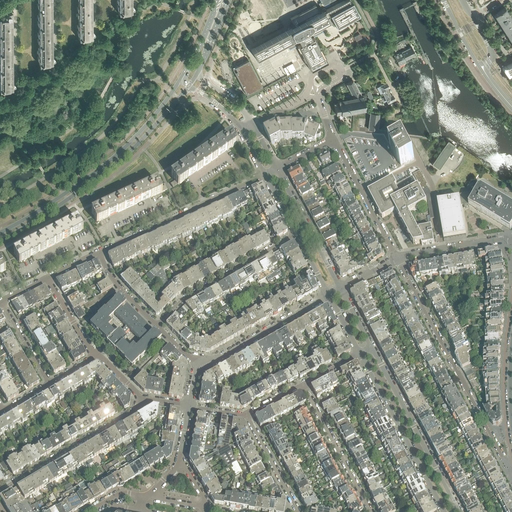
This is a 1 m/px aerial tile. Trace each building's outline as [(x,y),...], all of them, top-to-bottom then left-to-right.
[(51,60),(50,0),(38,0),(39,50),(39,65),(51,63),(51,60)] [(91,37),(90,0),(78,0),(79,34),(79,39),(78,39),(91,37)] [(131,12),(130,0),(118,0),(118,13),(118,14),(131,12)] [(254,48),(251,50),(256,59),(259,57),(281,46),(286,42),(289,48),(296,44),(297,45),(296,45),(304,58),(306,63),(307,65),(310,70),(326,61),(324,56),(314,38),(313,36),(321,31),(320,29),(333,22),(336,27),(351,19),(354,17),(355,17),(358,15),(355,9),(352,3),(351,3),(349,0),(348,0),(345,0),(344,1),(342,2),(326,10),(323,5),(332,0),(319,0),(321,2),(318,4),(321,9),(318,11),(296,23),(297,24),(297,25),(294,27),(292,28),(276,37),(254,48)] [(511,21),(507,14),(508,14),(507,13),(504,9),(505,8),(494,15),(502,28),(511,21)] [(12,89),(11,19),(11,12),(7,13),(6,14),(5,15),(4,16),(4,19),(0,18),(0,90),(12,89)] [(511,21),(502,28),(510,41),(511,39),(511,21)] [(405,60),(415,55),(411,47),(393,55),(398,65),(406,62),(405,60)] [(262,86),(248,59),(231,68),(246,94),(262,86)] [(364,110),(363,99),(352,80),(345,84),(353,97),(337,101),(338,103),(333,103),(335,114),(340,113),(341,114),(364,110)] [(389,93),(387,89),(388,88),(386,83),(379,86),(379,87),(377,88),(378,90),(380,95),(383,93),(384,95),(389,93)] [(395,100),(392,95),(390,96),(389,93),(384,95),(384,97),(382,98),(383,100),(384,102),(386,101),(388,103),(395,100)] [(376,130),(378,119),(378,114),(370,113),(368,129),(376,130)] [(321,136),(321,135),(321,134),(320,133),(319,133),(321,129),(308,124),(308,123),(307,122),(306,123),(294,124),(293,124),(293,123),(292,123),(291,124),(279,125),(279,124),(278,124),(277,124),(277,125),(277,126),(265,132),(275,151),(284,147),(303,146),(306,147),(315,142),(317,138),(318,139),(319,139),(320,138),(320,137),(321,136)] [(237,144),(234,140),(235,139),(234,137),(233,138),(230,134),(227,136),(231,142),(234,146),(237,144)] [(234,146),(231,142),(227,136),(224,138),(222,136),(220,138),(222,140),(220,141),(215,144),(218,148),(221,153),(224,150),(225,151),(224,152),(226,151),(227,151),(234,146)] [(414,160),(403,139),(390,147),(388,144),(384,136),(376,141),(351,137),(344,141),(345,143),(368,186),(402,168),(404,167),(403,166),(414,160)] [(454,147),(455,146),(454,146),(447,142),(448,141),(447,141),(431,164),(432,164),(439,168),(438,169),(439,169),(454,147)] [(217,157),(220,155),(219,155),(219,156),(218,155),(221,153),(218,148),(215,144),(211,147),(211,148),(209,149),(208,147),(205,148),(207,150),(200,154),(207,165),(210,163),(210,162),(211,161),(212,161),(218,157),(217,157)] [(333,162),(328,153),(319,158),(323,165),(329,162),(330,164),(333,162)] [(205,167),(207,165),(200,154),(194,159),(193,157),(190,158),(192,161),(191,162),(190,161),(185,165),(191,173),(194,171),(195,172),(194,172),(194,173),(197,171),(197,172),(203,168),(203,167),(204,166),(205,167)] [(318,173),(312,162),(309,164),(313,171),(314,173),(314,174),(318,173)] [(188,177),(190,176),(189,176),(188,175),(191,173),(185,165),(181,168),(180,169),(178,168),(178,167),(176,169),(177,170),(171,175),(175,181),(178,185),(178,186),(179,185),(179,184),(188,178),(188,177)] [(340,173),(338,170),(339,169),(338,167),(336,166),(329,170),(327,167),(322,170),(323,173),(323,174),(324,177),(325,177),(327,180),(331,178),(331,179),(333,178),(333,177),(335,176),(336,177),(338,176),(337,175),(340,173)] [(303,176),(300,170),(301,169),(300,168),(299,169),(293,172),(291,173),(289,174),(291,179),(292,179),(294,181),(303,176)] [(413,175),(414,177),(428,203),(430,220),(435,219),(432,201),(431,195),(428,189),(428,188),(426,186),(427,185),(420,172),(420,171),(414,175),(413,175)] [(303,176),(294,181),(292,181),(295,187),(306,182),(303,176)] [(345,183),(346,182),(344,179),(343,179),(341,176),(331,181),(330,182),(325,184),(326,186),(332,182),(333,184),(331,185),(333,189),(335,189),(345,183)] [(432,227),(430,220),(428,203),(414,177),(413,177),(412,177),(412,178),(397,186),(393,178),(368,192),(382,219),(391,214),(390,212),(395,209),(397,213),(414,245),(421,244),(422,246),(434,244),(434,240),(431,227),(432,227)] [(167,190),(165,186),(160,188),(157,181),(150,184),(149,182),(146,184),(148,186),(146,187),(146,186),(140,189),(145,198),(148,197),(149,198),(148,198),(150,197),(151,198),(167,190)] [(298,193),(299,193),(309,187),(306,182),(295,187),(298,193)] [(337,193),(348,187),(347,184),(346,184),(345,183),(335,189),(337,193)] [(253,194),(264,188),(263,185),(262,185),(261,185),(256,187),(242,194),(246,202),(247,202),(247,201),(246,199),(245,198),(248,197),(246,194),(247,193),(247,194),(249,193),(250,195),(251,194),(252,196),(254,195),(253,194)] [(309,187),(299,193),(302,198),(312,193),(309,187)] [(339,197),(350,191),(348,187),(337,193),(339,197)] [(255,198),(266,192),(264,188),(253,194),(254,195),(255,198)] [(511,228),(511,206),(480,188),(477,192),(459,195),(461,207),(469,206),(510,231),(511,228)] [(141,200),(145,198),(140,189),(135,191),(136,192),(134,193),(133,190),(131,190),(130,191),(131,193),(124,196),(129,208),(133,206),(132,205),(134,205),(141,202),(140,202),(143,201),(143,200),(142,201),(141,200)] [(341,201),(352,195),(351,194),(352,193),(350,191),(339,197),(341,201)] [(257,203),(269,197),(266,192),(255,198),(254,199),(257,203)] [(315,198),(312,193),(302,198),(305,204),(315,198)] [(247,204),(246,202),(242,194),(228,200),(233,211),(238,209),(239,210),(240,210),(241,213),(242,212),(240,207),(247,204)] [(343,207),(355,201),(355,200),(354,198),(353,197),(352,195),(341,201),(337,203),(337,205),(340,203),(340,204),(342,204),(343,207)] [(466,235),(461,207),(459,195),(451,197),(452,200),(437,203),(442,230),(444,240),(466,236),(466,235)] [(129,208),(124,196),(117,199),(116,197),(114,199),(115,201),(113,202),(113,201),(108,204),(112,213),(115,212),(116,213),(115,213),(118,212),(118,213),(124,210),(124,209),(126,208),(126,209),(129,208)] [(260,210),(272,203),(269,197),(257,203),(260,209),(260,210)] [(318,204),(316,200),(315,198),(305,204),(308,210),(318,204)] [(234,212),(233,211),(228,200),(225,202),(224,202),(221,204),(217,206),(216,206),(213,207),(214,208),(219,219),(222,218),(223,219),(232,215),(231,214),(234,212)] [(346,212),(358,206),(358,205),(357,203),(356,203),(355,201),(343,207),(346,212)] [(322,210),(319,206),(321,205),(320,204),(323,203),(322,202),(318,204),(308,210),(311,215),(322,210)] [(260,216),(263,215),(274,209),(275,208),(272,203),(260,210),(260,209),(257,210),(260,216)] [(109,215),(112,213),(108,204),(103,206),(103,207),(101,208),(100,205),(99,206),(97,206),(98,208),(91,211),(97,223),(99,223),(98,222),(108,217),(110,216),(110,215),(109,216),(109,215)] [(349,218),(361,212),(361,211),(360,209),(359,208),(358,206),(346,212),(349,218)] [(219,219),(214,208),(213,207),(211,208),(211,209),(203,212),(202,212),(200,213),(206,225),(208,224),(209,225),(214,223),(218,221),(217,220),(219,219)] [(325,216),(323,212),(324,211),(324,210),(327,209),(326,207),(322,210),(311,215),(314,221),(325,216)] [(266,220),(277,214),(277,213),(276,211),(275,211),(274,209),(263,215),(266,220)] [(352,223),(363,217),(364,216),(363,214),(362,214),(361,212),(349,218),(352,223)] [(206,225),(200,213),(198,214),(197,215),(193,217),(190,218),(189,218),(186,219),(192,232),(195,231),(195,232),(204,228),(203,227),(206,225)] [(269,226),(280,220),(280,219),(280,218),(279,216),(278,216),(277,214),(266,220),(269,226)] [(328,221),(325,216),(314,221),(317,227),(328,221)] [(355,229),(366,223),(367,222),(366,220),(364,219),(363,217),(352,223),(355,229)] [(83,230),(81,225),(77,219),(71,222),(70,220),(67,222),(68,224),(67,225),(66,225),(61,227),(66,236),(69,235),(70,236),(69,236),(72,235),(72,236),(83,230)] [(192,232),(186,219),(184,220),(184,221),(176,225),(175,224),(173,226),(178,238),(181,237),(182,238),(190,234),(190,233),(192,232)] [(272,231),(283,225),(282,222),(281,222),(280,220),(269,226),(272,231)] [(331,227),(328,221),(317,227),(320,232),(331,227)] [(358,234),(369,228),(370,227),(369,225),(367,225),(366,223),(355,229),(352,230),(353,233),(356,231),(358,234)] [(269,243),(287,233),(287,232),(287,231),(283,225),(272,231),(274,235),(272,237),(270,238),(269,236),(267,238),(269,243)] [(178,238),(173,226),(170,227),(166,229),(162,231),(159,232),(165,244),(167,243),(168,244),(177,240),(176,239),(178,238)] [(63,238),(66,236),(61,227),(56,230),(57,230),(55,231),(54,229),(51,230),(52,232),(45,235),(51,246),(54,245),(54,244),(56,243),(56,244),(62,241),(62,240),(64,239),(63,239),(63,238)] [(334,232),(331,227),(320,232),(323,238),(334,232)] [(361,240),(372,234),(373,233),(372,231),(370,230),(369,228),(358,234),(361,240)] [(269,243),(267,238),(264,233),(257,236),(255,234),(252,236),(249,230),(246,232),(249,238),(256,250),(269,243)] [(337,238),(334,233),(335,233),(338,231),(337,230),(334,232),(323,238),(326,244),(336,239),(337,238)] [(165,244),(159,232),(157,233),(156,234),(152,236),(148,237),(146,238),(152,250),(154,249),(155,250),(163,247),(162,245),(165,244)] [(364,245),(375,239),(376,238),(374,236),(373,236),(372,234),(361,240),(364,245)] [(51,246),(45,235),(39,239),(38,237),(35,238),(36,241),(35,242),(34,241),(30,244),(34,253),(38,251),(38,252),(37,253),(40,252),(46,249),(46,248),(48,247),(48,248),(51,246)] [(152,250),(146,238),(132,245),(137,256),(140,254),(141,255),(147,252),(147,251),(151,249),(152,250)] [(256,250),(249,238),(247,240),(246,239),(238,244),(238,245),(236,246),(243,258),(245,257),(245,256),(249,254),(253,252),(254,252),(256,250)] [(336,239),(326,244),(325,244),(329,250),(339,244),(336,239)] [(366,251),(378,245),(378,244),(377,242),(376,241),(375,239),(364,245),(363,246),(366,251)] [(31,255),(34,253),(30,244),(25,246),(25,247),(23,248),(22,245),(19,247),(20,249),(13,252),(17,258),(19,263),(30,257),(32,255),(32,256),(31,255)] [(297,251),(294,244),(292,244),(285,248),(288,253),(285,255),(286,257),(297,251)] [(332,256),(344,249),(346,248),(345,246),(341,248),(339,244),(329,250),(332,255),(331,255),(332,256)] [(137,256),(132,245),(120,250),(125,261),(128,260),(129,261),(134,258),(134,257),(137,256)] [(369,257),(381,250),(381,249),(380,247),(379,247),(378,245),(366,251),(369,257)] [(243,258),(236,246),(234,247),(233,247),(225,251),(225,252),(223,254),(230,266),(232,264),(232,263),(236,261),(240,259),(241,259),(243,258)] [(288,253),(285,248),(272,255),(276,263),(278,262),(279,263),(283,261),(282,260),(285,258),(286,257),(285,255),(288,253)] [(349,260),(346,255),(345,252),(347,251),(346,248),(344,249),(332,256),(333,258),(332,258),(333,258),(332,259),(333,261),(334,261),(335,263),(335,264),(336,266),(337,266),(338,269),(338,270),(339,272),(340,272),(354,265),(355,264),(353,262),(351,263),(350,260),(349,260)] [(125,261),(120,250),(109,255),(108,257),(113,268),(117,265),(117,266),(123,264),(122,263),(125,261)] [(371,263),(384,256),(384,255),(383,253),(382,252),(381,250),(369,257),(367,258),(369,260),(370,260),(371,263)] [(502,255),(498,253),(497,252),(493,250),(491,251),(491,250),(474,253),(474,254),(474,260),(486,258),(502,255)] [(288,263),(300,256),(297,251),(286,257),(285,258),(288,263)] [(230,266),(223,254),(221,255),(220,254),(212,259),(212,260),(210,261),(214,267),(217,273),(219,272),(219,271),(227,267),(228,267),(230,266)] [(476,268),(474,260),(474,254),(472,254),(471,254),(470,255),(464,256),(465,263),(469,262),(470,269),(476,268)] [(285,280),(279,270),(280,270),(277,265),(276,263),(272,255),(257,264),(266,278),(271,288),(285,280)] [(503,262),(502,260),(503,258),(503,257),(502,255),(486,258),(487,262),(486,262),(486,265),(488,264),(503,262)] [(291,269),(302,262),(301,260),(302,260),(300,256),(288,263),(291,269)] [(460,270),(458,256),(455,257),(454,258),(448,259),(449,266),(453,265),(454,271),(460,270)] [(470,269),(469,262),(465,263),(464,256),(462,256),(461,256),(458,256),(460,270),(470,269)] [(454,271),(453,265),(449,266),(448,259),(447,259),(446,258),(443,259),(445,273),(451,272),(452,275),(455,274),(454,271)] [(445,273),(443,259),(440,259),(439,260),(437,261),(439,274),(439,276),(442,275),(442,274),(445,273)] [(439,274),(437,261),(436,260),(433,260),(433,261),(431,262),(433,275),(439,274)] [(97,261),(96,261),(95,262),(94,262),(92,263),(97,275),(102,272),(97,261)] [(217,273),(214,267),(210,261),(208,262),(207,262),(199,266),(199,267),(197,269),(204,280),(206,279),(206,278),(210,276),(214,274),(215,274),(217,273)] [(433,275),(431,262),(428,262),(427,261),(424,262),(427,276),(433,275)] [(308,271),(306,268),(305,265),(304,265),(302,262),(291,269),(294,274),(300,271),(302,274),(305,272),(308,271)] [(427,276),(424,262),(421,262),(420,264),(418,264),(420,277),(427,276)] [(504,268),(503,266),(504,265),(504,263),(503,262),(488,264),(488,268),(487,268),(487,271),(489,271),(504,268)] [(97,275),(92,263),(90,264),(89,264),(87,265),(87,266),(92,276),(94,275),(95,276),(97,275)] [(364,267),(362,263),(355,266),(354,265),(340,272),(341,274),(340,274),(342,278),(361,268),(364,267)] [(420,277),(418,264),(417,263),(415,263),(414,265),(413,264),(409,264),(409,265),(408,266),(409,268),(409,269),(410,269),(410,270),(411,269),(411,270),(411,273),(412,273),(412,275),(417,284),(418,283),(418,279),(421,279),(420,277)] [(170,282),(164,271),(162,267),(160,264),(154,268),(152,270),(150,271),(149,272),(164,288),(167,291),(175,299),(178,295),(171,284),(170,282)] [(266,278),(257,264),(243,272),(249,281),(253,279),(254,281),(256,279),(258,283),(266,278)] [(92,276),(87,266),(85,267),(84,267),(82,268),(87,279),(92,276)] [(87,280),(87,279),(82,268),(80,269),(79,269),(76,271),(81,282),(82,282),(87,280)] [(504,275),(503,273),(504,273),(505,271),(505,269),(504,268),(489,271),(489,275),(487,275),(487,277),(504,275)] [(140,281),(136,276),(137,275),(139,274),(139,273),(138,272),(136,273),(133,269),(131,271),(129,271),(125,275),(120,279),(125,284),(130,290),(139,282),(140,281)] [(204,280),(197,269),(195,270),(194,269),(186,274),(186,275),(184,276),(191,288),(193,287),(193,286),(201,282),(202,282),(204,280)] [(395,276),(394,276),(395,275),(394,273),(393,273),(391,270),(381,276),(383,282),(384,281),(395,276)] [(81,282),(76,271),(74,272),(73,272),(71,273),(77,285),(80,284),(79,283),(81,282)] [(245,286),(244,284),(249,281),(243,272),(229,280),(234,290),(238,287),(239,289),(241,288),(243,292),(246,290),(243,287),(245,286)] [(317,288),(309,273),(306,275),(305,272),(302,274),(305,280),(306,282),(307,283),(312,293),(317,290),(317,288)] [(77,285),(71,273),(69,274),(68,275),(66,276),(71,286),(72,287),(77,285)] [(504,284),(503,280),(504,279),(505,278),(505,276),(504,275),(487,277),(488,281),(487,282),(486,282),(482,283),(482,285),(504,284)] [(71,286),(66,276),(64,277),(63,277),(61,278),(68,291),(71,290),(70,289),(69,287),(71,286)] [(191,288),(184,276),(182,277),(181,276),(173,281),(173,282),(171,284),(178,295),(180,294),(180,293),(184,291),(188,289),(189,289),(191,288)] [(387,287),(398,281),(397,278),(396,278),(395,276),(384,281),(387,287)] [(102,294),(112,288),(108,282),(107,281),(105,277),(102,279),(103,280),(100,282),(102,284),(97,287),(99,290),(102,294)] [(371,281),(373,286),(374,287),(377,285),(375,281),(379,278),(379,277),(374,279),(371,281)] [(68,291),(61,278),(59,279),(58,280),(56,281),(66,299),(71,296),(68,291)] [(312,293),(307,283),(306,282),(301,285),(299,279),(293,282),(296,288),(291,291),(297,302),(312,293)] [(235,291),(234,290),(229,280),(224,283),(229,292),(232,296),(236,293),(235,291)] [(373,286),(371,281),(357,288),(359,291),(362,290),(363,292),(367,289),(369,288),(373,286)] [(389,293),(400,287),(399,285),(400,284),(398,281),(387,287),(386,288),(389,293)] [(150,290),(148,288),(150,285),(148,284),(145,287),(139,282),(130,290),(142,302),(150,293),(148,291),(150,290)] [(226,294),(229,292),(224,283),(210,291),(214,297),(216,300),(219,299),(220,301),(223,299),(224,300),(225,300),(226,299),(225,298),(224,295),(226,294)] [(420,289),(422,293),(425,291),(432,287),(430,284),(425,287),(420,289)] [(439,291),(437,288),(438,287),(437,285),(432,287),(425,291),(426,293),(426,294),(427,297),(439,291)] [(50,296),(45,286),(42,288),(41,289),(40,290),(46,300),(48,299),(48,298),(50,296)] [(297,302),(291,291),(290,290),(288,291),(286,286),(283,288),(285,293),(280,296),(278,291),(275,293),(277,297),(275,299),(281,310),(282,310),(284,309),(284,308),(289,305),(290,306),(292,305),(292,303),(296,301),(297,302)] [(392,299),(404,292),(403,289),(401,289),(400,287),(389,293),(390,296),(392,299)] [(88,309),(111,295),(114,292),(115,293),(115,292),(112,288),(102,294),(94,299),(86,303),(84,305),(85,306),(87,310),(88,309)] [(353,297),(363,292),(362,290),(359,291),(357,288),(352,291),(353,292),(351,293),(351,295),(352,296),(353,297)] [(70,306),(83,298),(82,296),(79,297),(78,295),(79,295),(79,294),(81,293),(86,291),(85,289),(80,291),(75,294),(71,296),(66,299),(70,306)] [(367,295),(365,293),(368,291),(367,289),(363,292),(353,297),(354,297),(356,301),(367,295)] [(46,300),(40,290),(38,291),(36,291),(35,291),(34,292),(39,302),(40,302),(43,301),(43,302),(46,300)] [(504,295),(505,294),(505,291),(504,290),(488,291),(488,292),(489,295),(487,295),(487,298),(485,298),(485,296),(481,296),(481,299),(485,298),(503,297),(504,297),(504,295)] [(161,312),(169,304),(175,299),(167,291),(164,295),(160,291),(159,293),(164,298),(160,302),(160,303),(158,306),(156,307),(161,312)] [(216,300),(214,297),(210,291),(197,298),(203,308),(206,306),(205,306),(209,304),(211,307),(213,305),(211,303),(212,302),(213,302),(214,302),(216,300)] [(431,302),(443,296),(442,294),(441,294),(439,291),(427,297),(429,300),(430,300),(431,302)] [(39,302),(34,292),(33,292),(31,293),(30,294),(30,295),(29,295),(35,306),(37,305),(37,303),(39,302)] [(398,310),(410,304),(409,301),(407,300),(405,296),(406,295),(404,292),(392,299),(395,304),(393,306),(390,307),(391,308),(394,307),(394,308),(396,306),(398,310)] [(155,300),(155,299),(154,298),(154,297),(150,293),(142,302),(156,316),(157,316),(161,312),(156,307),(158,306),(153,302),(155,300)] [(35,306),(29,295),(27,296),(26,296),(24,297),(23,298),(29,308),(30,309),(35,306)] [(281,310),(275,299),(273,300),(270,295),(267,297),(270,302),(265,305),(262,300),(259,301),(262,306),(259,308),(266,320),(269,318),(269,317),(273,314),(275,315),(276,314),(277,312),(281,310)] [(359,307),(372,300),(370,297),(369,298),(367,295),(356,301),(355,303),(356,305),(358,305),(359,307)] [(153,332),(154,331),(126,304),(124,302),(119,296),(114,301),(105,310),(104,310),(97,317),(98,317),(90,326),(98,333),(107,342),(106,343),(109,345),(109,346),(111,349),(112,348),(115,351),(115,350),(124,359),(124,360),(132,368),(140,360),(147,353),(156,344),(161,339),(156,333),(155,334),(153,332)] [(445,302),(443,299),(444,299),(443,296),(431,302),(432,304),(432,305),(433,308),(445,302)] [(84,305),(86,303),(85,301),(87,299),(85,297),(83,298),(70,306),(73,311),(82,306),(84,305)] [(29,308),(23,298),(22,298),(20,299),(19,300),(20,300),(18,301),(24,312),(29,308)] [(203,308),(197,298),(191,302),(197,311),(198,314),(202,312),(204,311),(203,308)] [(374,307),(376,306),(375,304),(373,300),(372,300),(359,307),(358,307),(360,312),(361,311),(362,313),(374,307)] [(25,313),(24,312),(18,301),(16,302),(15,302),(12,303),(19,315),(22,313),(23,314),(25,313)] [(197,311),(191,302),(185,305),(190,311),(193,314),(197,311)] [(437,314),(449,307),(448,305),(447,306),(447,305),(448,304),(446,302),(445,302),(433,308),(435,311),(436,312),(437,314)] [(46,319),(60,311),(55,304),(50,307),(48,308),(45,310),(43,311),(47,318),(46,319)] [(401,316),(412,310),(411,308),(412,306),(410,304),(398,310),(401,316)] [(84,317),(80,309),(82,308),(85,306),(84,305),(82,306),(73,311),(79,320),(82,318),(84,317)] [(177,319),(178,318),(178,317),(177,317),(180,314),(183,317),(187,314),(190,311),(185,305),(166,324),(166,326),(170,330),(171,330),(171,331),(180,321),(177,319)] [(336,324),(327,307),(327,306),(326,306),(325,306),(321,309),(327,320),(328,322),(330,320),(333,325),(336,324)] [(365,319),(377,312),(375,309),(375,310),(374,307),(362,313),(362,314),(363,316),(364,316),(365,319)] [(439,320),(451,313),(449,310),(450,310),(449,307),(437,314),(438,315),(438,317),(439,320)] [(266,320),(259,308),(257,310),(256,308),(253,309),(250,311),(250,312),(248,313),(248,312),(246,314),(245,313),(245,312),(242,314),(243,316),(250,329),(266,320)] [(325,324),(323,323),(324,322),(327,320),(321,309),(307,317),(313,328),(316,326),(318,326),(318,328),(317,328),(319,330),(321,335),(325,333),(327,335),(328,335),(326,332),(329,330),(326,326),(325,324)] [(404,321),(416,315),(415,312),(413,312),(412,310),(401,316),(404,321)] [(53,325),(64,318),(60,311),(46,319),(48,322),(50,321),(53,325)] [(368,324),(380,317),(382,316),(383,315),(382,313),(381,314),(379,311),(377,312),(365,319),(365,320),(365,322),(367,322),(368,324)] [(443,325),(455,319),(453,316),(451,313),(439,320),(441,322),(442,323),(443,325)] [(418,321),(417,319),(418,318),(416,315),(404,321),(407,327),(418,321)] [(38,323),(34,316),(30,319),(24,322),(25,323),(25,324),(24,325),(28,330),(38,323)] [(204,323),(201,318),(200,316),(196,318),(198,320),(203,324),(204,323)] [(250,329),(243,316),(240,318),(241,319),(239,320),(245,332),(245,331),(246,331),(247,330),(248,330),(250,329)] [(315,337),(310,329),(313,328),(307,317),(296,323),(302,334),(305,333),(309,340),(312,339),(314,343),(316,342),(314,338),(315,337)] [(371,330),(382,323),(384,323),(382,320),(380,317),(368,324),(367,325),(368,327),(370,328),(371,330)] [(73,333),(64,318),(53,325),(62,340),(73,333)] [(457,325),(455,322),(456,321),(457,321),(456,318),(455,319),(443,325),(444,327),(444,328),(445,331),(457,325)] [(245,332),(239,320),(238,320),(237,319),(234,320),(235,321),(232,322),(239,335),(242,333),(243,333),(244,332),(245,332)] [(185,329),(187,327),(183,322),(182,323),(180,321),(171,331),(171,330),(171,331),(172,332),(173,333),(177,336),(177,337),(178,338),(179,338),(179,339),(187,331),(185,329)] [(410,332),(422,326),(421,323),(419,323),(418,321),(407,327),(410,332)] [(239,335),(232,322),(229,324),(230,325),(227,327),(234,338),(235,338),(236,337),(237,336),(239,335)] [(42,332),(38,324),(38,323),(28,330),(36,345),(46,339),(42,332)] [(304,343),(300,335),(302,334),(296,323),(285,330),(291,340),(294,339),(299,347),(299,346),(301,349),(303,348),(301,345),(303,344),(304,343)] [(373,335),(385,329),(382,323),(371,330),(370,331),(371,333),(372,333),(373,335)] [(449,336),(461,330),(459,327),(459,328),(457,325),(445,331),(447,334),(448,334),(449,336)] [(424,332),(423,330),(424,329),(422,326),(410,332),(412,338),(424,332)] [(234,338),(227,327),(225,328),(224,327),(221,329),(228,341),(231,340),(232,340),(233,339),(233,338),(234,338)] [(228,341),(221,329),(218,331),(219,331),(216,333),(217,334),(223,345),(223,344),(224,344),(225,343),(226,342),(228,341)] [(329,341),(341,335),(341,334),(341,333),(340,332),(339,331),(338,329),(328,335),(327,335),(325,336),(327,338),(329,341)] [(376,341),(388,334),(385,329),(373,335),(375,337),(374,338),(375,340),(376,340),(376,341)] [(293,349),(289,342),(291,340),(285,330),(275,336),(281,346),(283,345),(288,353),(290,351),(292,354),(294,353),(292,350),(293,349)] [(452,342),(464,335),(461,330),(449,336),(449,337),(450,340),(451,340),(452,342)] [(193,350),(195,338),(192,337),(192,336),(191,335),(187,331),(179,339),(180,339),(180,340),(181,341),(182,341),(189,349),(190,350),(193,350)] [(415,344),(428,337),(427,334),(425,334),(424,332),(412,338),(415,344)] [(13,339),(10,334),(10,333),(0,338),(0,340),(3,345),(13,339)] [(81,348),(73,333),(62,340),(71,355),(81,348)] [(220,346),(221,346),(222,345),(222,344),(223,345),(217,334),(213,336),(214,337),(211,339),(211,338),(211,340),(207,339),(205,352),(208,353),(210,352),(220,346)] [(379,346),(391,340),(388,334),(376,341),(378,343),(377,344),(378,346),(379,346)] [(332,346),(344,340),(344,339),(343,337),(342,336),(341,335),(329,341),(328,341),(330,344),(330,343),(332,346)] [(454,348),(467,341),(464,335),(452,342),(453,344),(453,345),(454,348)] [(283,356),(278,348),(281,346),(275,336),(264,342),(270,353),(272,351),(277,359),(280,358),(283,356)] [(430,343),(429,341),(430,340),(428,337),(415,344),(418,349),(430,343)] [(22,354),(17,346),(13,339),(3,345),(2,346),(7,353),(11,360),(22,354)] [(51,346),(46,339),(36,345),(45,360),(57,353),(52,346),(51,346)] [(335,352),(347,345),(346,343),(345,342),(344,340),(332,346),(331,347),(333,349),(335,352)] [(383,352),(394,346),(391,340),(379,346),(379,347),(380,348),(380,349),(381,349),(381,350),(382,350),(383,352)] [(469,348),(473,345),(472,344),(469,346),(467,341),(454,348),(454,349),(456,352),(455,352),(457,354),(469,348)] [(269,362),(266,356),(268,355),(267,354),(270,353),(264,342),(249,351),(254,361),(257,359),(258,361),(260,359),(264,366),(266,369),(269,367),(267,364),(269,362)] [(182,359),(178,355),(166,343),(166,344),(164,346),(163,346),(166,349),(160,356),(164,360),(161,362),(156,367),(157,368),(163,364),(166,362),(167,361),(171,365),(172,366),(174,365),(174,366),(175,366),(182,359)] [(421,355),(434,348),(432,345),(431,345),(430,343),(418,349),(421,355)] [(337,359),(350,352),(350,350),(347,345),(335,352),(334,352),(335,354),(337,359)] [(386,357),(397,351),(394,346),(383,352),(382,352),(382,353),(383,355),(384,355),(385,355),(386,357)] [(85,356),(85,355),(81,348),(71,355),(72,357),(71,357),(74,362),(85,356)] [(315,370),(331,362),(328,356),(326,352),(325,350),(319,353),(316,348),(311,350),(314,356),(309,359),(315,370)] [(424,360),(436,354),(435,352),(435,351),(434,348),(421,355),(424,360)] [(469,355),(476,351),(475,350),(471,352),(469,348),(457,354),(456,355),(458,358),(459,360),(458,360),(458,361),(469,355)] [(252,363),(255,362),(254,361),(249,351),(233,360),(239,371),(242,369),(242,370),(245,368),(246,369),(250,367),(249,365),(252,364),(252,363)] [(389,363),(400,357),(397,351),(386,357),(385,357),(385,358),(386,359),(386,360),(387,361),(388,361),(389,363)] [(61,360),(57,353),(45,360),(53,373),(55,374),(65,368),(61,360)] [(315,370),(309,359),(303,362),(300,356),(298,353),(296,355),(298,357),(295,359),(298,365),(293,367),(293,368),(298,377),(299,379),(315,370)] [(31,368),(26,360),(22,354),(11,360),(20,375),(31,368)] [(427,366),(440,359),(438,357),(437,356),(436,354),(424,360),(426,363),(423,364),(425,367),(427,366)] [(470,365),(468,363),(470,361),(469,359),(470,359),(471,357),(469,355),(458,361),(464,373),(472,369),(474,368),(474,364),(471,365),(469,366),(470,365)] [(392,369),(403,363),(400,357),(389,363),(388,363),(388,364),(389,366),(390,367),(391,367),(392,369)] [(184,381),(186,374),(186,371),(187,366),(187,364),(182,359),(175,366),(174,366),(172,379),(184,381)] [(430,372),(442,365),(441,363),(441,362),(440,359),(427,366),(429,370),(427,371),(428,372),(430,372)] [(237,372),(239,371),(233,360),(217,369),(224,380),(226,378),(226,379),(230,377),(230,378),(234,376),(234,374),(237,373),(237,372)] [(96,363),(85,370),(90,379),(92,380),(91,378),(91,377),(95,375),(96,376),(99,379),(107,372),(101,367),(98,363),(96,363)] [(346,375),(347,375),(360,368),(357,363),(355,363),(340,371),(342,375),(345,373),(346,375)] [(395,374),(406,368),(403,363),(392,369),(391,369),(391,370),(392,371),(393,372),(394,372),(394,373),(394,374),(395,374)] [(433,377),(446,371),(444,368),(443,367),(442,365),(430,372),(433,377)] [(0,386),(10,381),(5,372),(1,366),(0,366),(0,386)] [(39,383),(34,375),(31,368),(20,375),(24,382),(28,390),(39,383)] [(298,377),(293,368),(288,371),(293,381),(296,379),(296,378),(298,377)] [(350,380),(362,374),(361,372),(361,371),(360,368),(347,375),(349,378),(347,378),(349,381),(350,380)] [(398,380),(409,374),(406,368),(395,374),(394,374),(394,376),(395,378),(396,378),(397,378),(398,380)] [(224,380),(217,369),(205,376),(203,378),(202,384),(211,386),(212,382),(215,381),(217,384),(221,382),(220,382),(224,380)] [(475,374),(476,373),(478,372),(480,371),(479,370),(474,370),(474,369),(472,370),(472,369),(464,373),(467,378),(475,374)] [(79,373),(74,377),(79,386),(83,383),(86,388),(88,387),(87,385),(89,384),(88,382),(92,380),(90,379),(85,370),(79,373)] [(293,381),(288,371),(282,373),(287,382),(287,383),(289,382),(290,382),(293,381)] [(436,383),(448,377),(447,375),(447,373),(446,371),(433,377),(436,383)] [(107,372),(99,379),(102,383),(100,385),(102,387),(101,388),(103,390),(104,388),(106,387),(109,390),(117,382),(112,377),(107,372)] [(287,382),(282,373),(282,372),(276,375),(282,386),(285,384),(285,383),(287,382)] [(144,392),(146,382),(147,379),(147,378),(148,377),(143,373),(141,374),(140,374),(139,375),(140,376),(134,382),(143,392),(144,392)] [(340,386),(336,378),(334,374),(327,378),(333,389),(335,387),(336,388),(339,386),(340,386)] [(353,386),(365,380),(364,378),(364,377),(363,375),(362,374),(350,380),(352,383),(350,384),(351,384),(349,385),(350,387),(352,387),(353,386)] [(401,386),(412,379),(409,374),(398,380),(397,380),(398,380),(397,381),(398,383),(399,383),(401,386)] [(477,379),(475,374),(467,378),(469,382),(477,379)] [(282,386),(276,375),(271,378),(276,388),(278,387),(279,387),(282,386)] [(161,395),(163,386),(164,382),(157,381),(158,377),(155,376),(154,381),(147,379),(146,382),(144,392),(161,395)] [(67,381),(61,384),(66,393),(70,391),(72,393),(74,392),(76,391),(75,388),(79,386),(74,377),(67,381)] [(439,388),(452,382),(450,379),(449,379),(448,377),(436,383),(439,388)] [(276,388),(271,378),(266,381),(271,391),(274,390),(275,389),(274,389),(276,388)] [(333,389),(327,378),(321,381),(328,392),(331,391),(330,390),(333,389)] [(182,398),(183,390),(184,381),(172,379),(170,388),(168,397),(173,397),(180,399),(182,398)] [(404,391),(415,385),(412,379),(401,386),(400,387),(401,389),(402,389),(404,391)] [(355,392),(368,385),(367,384),(367,382),(366,380),(365,380),(353,386),(355,389),(353,389),(355,392)] [(14,388),(10,381),(0,386),(0,389),(8,402),(19,395),(17,393),(18,392),(17,390),(21,388),(19,385),(15,388),(14,388)] [(271,391),(266,381),(261,384),(266,393),(267,392),(268,393),(271,391)] [(328,392),(321,381),(316,383),(322,394),(325,393),(325,394),(328,392)] [(111,392),(109,395),(111,398),(112,397),(113,398),(115,398),(116,397),(119,400),(126,392),(122,388),(117,382),(109,390),(111,392)] [(454,388),(453,386),(453,385),(452,382),(439,388),(442,394),(454,388)] [(322,394),(316,383),(311,386),(316,397),(317,398),(320,397),(319,396),(322,394)] [(49,391),(48,392),(54,401),(56,403),(58,402),(59,402),(64,411),(67,409),(63,402),(61,403),(60,401),(62,399),(64,398),(62,395),(66,393),(61,384),(57,386),(55,388),(49,391)] [(213,401),(213,398),(217,399),(218,396),(217,396),(215,396),(216,393),(214,393),(215,389),(215,387),(214,386),(211,386),(202,384),(202,388),(201,391),(199,401),(200,401),(201,402),(200,402),(213,405),(214,402),(213,401)] [(251,403),(245,393),(240,384),(236,386),(239,393),(238,398),(241,410),(251,404),(251,403)] [(266,393),(261,384),(255,386),(261,397),(264,395),(264,394),(266,393)] [(478,387),(480,386),(481,385),(481,384),(478,384),(477,384),(476,384),(471,386),(473,389),(476,394),(479,393),(476,388),(478,387)] [(358,398),(371,391),(370,389),(370,388),(369,386),(368,385),(355,392),(357,395),(358,398)] [(406,397),(418,391),(415,385),(404,391),(403,392),(404,394),(405,395),(406,397)] [(238,398),(239,393),(236,386),(233,387),(232,387),(231,395),(231,396),(229,407),(241,410),(238,398)] [(261,397),(255,386),(250,389),(255,399),(257,398),(258,398),(261,397)] [(460,399),(458,395),(456,391),(457,391),(455,388),(454,388),(442,394),(447,405),(460,399)] [(255,399),(250,389),(250,390),(250,391),(245,393),(251,403),(254,402),(254,401),(256,400),(255,399)] [(229,407),(231,396),(231,395),(228,394),(224,393),(225,392),(222,391),(221,395),(221,397),(221,400),(220,404),(220,406),(229,407)] [(361,403),(374,397),(373,395),(373,394),(372,392),(371,391),(358,398),(361,403)] [(409,403),(421,396),(418,391),(406,397),(406,398),(407,400),(408,400),(409,403)] [(42,395),(36,399),(41,408),(45,405),(47,408),(49,407),(52,405),(50,403),(54,401),(48,392),(42,395)] [(119,400),(118,400),(118,401),(124,410),(129,406),(130,404),(131,396),(126,392),(119,400)] [(300,405),(306,403),(300,393),(299,392),(285,400),(290,411),(298,407),(299,410),(301,409),(300,408),(301,407),(300,405)] [(412,408),(425,401),(430,398),(429,397),(426,398),(425,398),(424,399),(422,396),(421,396),(409,403),(409,404),(410,405),(411,406),(411,407),(412,408)] [(364,409),(377,402),(376,400),(376,399),(375,397),(374,397),(361,403),(363,407),(361,408),(362,409),(359,410),(360,412),(364,409)] [(30,403),(24,406),(29,415),(31,417),(34,415),(35,416),(37,414),(39,413),(38,410),(41,408),(36,399),(33,401),(30,403)] [(466,409),(465,406),(464,406),(462,403),(460,399),(447,405),(453,416),(454,416),(466,409),(465,409),(466,409)] [(275,419),(290,411),(285,400),(269,408),(275,419)] [(326,410),(335,405),(332,400),(326,403),(322,405),(322,406),(323,407),(322,409),(323,411),(324,411),(326,410)] [(415,414),(428,407),(428,406),(427,405),(425,401),(412,408),(412,409),(413,411),(414,411),(414,412),(414,413),(415,413),(415,414)] [(339,410),(338,407),(339,406),(339,404),(341,403),(341,402),(335,405),(326,410),(326,412),(326,413),(327,416),(328,416),(329,415),(340,410),(340,409),(339,410)] [(367,415),(380,408),(379,406),(379,405),(378,403),(377,402),(364,409),(367,415)] [(18,410),(11,414),(17,423),(21,421),(23,423),(24,422),(25,422),(27,421),(25,418),(29,415),(24,406),(18,410)] [(101,411),(97,413),(102,422),(108,419),(115,415),(111,409),(109,406),(105,408),(104,406),(102,407),(101,407),(99,408),(101,411)] [(153,406),(137,415),(143,425),(151,421),(152,422),(156,419),(155,418),(157,417),(159,421),(160,415),(161,408),(153,406)] [(418,419),(431,412),(432,411),(431,409),(429,410),(428,407),(415,414),(415,415),(416,416),(417,417),(417,418),(417,419),(418,419)] [(502,420),(501,407),(493,408),(493,410),(495,410),(496,415),(495,415),(498,426),(499,425),(498,425),(501,423),(502,420)] [(161,408),(160,415),(178,419),(179,411),(161,408)] [(270,422),(275,419),(269,408),(255,416),(254,417),(260,427),(267,423),(269,427),(270,428),(272,426),(270,422)] [(307,414),(307,413),(307,412),(308,411),(306,408),(294,415),(295,417),(296,420),(307,414)] [(370,420),(383,414),(382,412),(382,411),(381,408),(380,408),(367,415),(370,420)] [(498,426),(495,415),(494,415),(491,411),(493,410),(493,408),(487,408),(483,409),(491,423),(493,425),(497,426),(498,426)] [(333,420),(344,414),(343,415),(341,412),(343,411),(341,409),(340,410),(329,415),(330,417),(330,418),(331,420),(332,421),(333,420)] [(457,421),(468,415),(467,413),(468,412),(467,410),(466,409),(454,416),(457,421)] [(421,425),(434,418),(431,412),(418,419),(418,420),(419,422),(420,422),(420,423),(420,424),(421,424),(421,425)] [(88,418),(84,421),(90,430),(96,426),(102,422),(97,413),(93,416),(91,413),(89,414),(87,416),(88,418)] [(2,419),(0,420),(0,422),(4,430),(8,428),(10,431),(13,429),(15,428),(13,425),(17,423),(11,414),(6,417),(2,419)] [(211,423),(212,417),(198,414),(197,415),(196,418),(197,418),(197,420),(211,423)] [(299,425),(310,419),(310,418),(311,418),(309,415),(308,416),(307,414),(296,420),(297,422),(299,425)] [(336,426),(347,420),(344,414),(333,420),(334,422),(334,423),(335,425),(336,426)] [(368,429),(373,426),(386,419),(385,417),(385,416),(384,414),(383,414),(370,420),(372,423),(370,424),(370,425),(367,427),(368,429)] [(130,420),(122,425),(129,437),(137,432),(138,432),(142,429),(145,428),(143,425),(137,415),(130,420)] [(160,415),(159,421),(160,418),(164,419),(164,422),(177,424),(178,419),(160,415)] [(460,426),(471,420),(470,418),(471,417),(470,415),(468,415),(457,421),(460,426)] [(350,425),(348,422),(353,419),(352,417),(347,420),(336,426),(337,427),(337,428),(338,431),(339,431),(350,425)] [(232,451),(229,446),(228,445),(230,439),(230,435),(232,428),(233,420),(221,418),(220,424),(218,436),(218,438),(217,442),(217,445),(216,447),(216,450),(217,452),(218,455),(220,457),(226,468),(228,466),(230,466),(235,476),(242,472),(237,462),(237,461),(233,455),(232,451)] [(424,430),(437,424),(439,422),(438,420),(436,421),(434,418),(421,425),(421,426),(422,428),(423,428),(424,430)] [(301,430),(312,424),(313,424),(312,422),(312,421),(311,419),(310,419),(299,425),(300,427),(300,428),(301,430)] [(376,431),(389,425),(388,423),(388,422),(387,420),(386,419),(373,426),(376,431)] [(74,423),(71,425),(78,437),(84,433),(90,430),(84,421),(80,423),(79,420),(76,422),(74,423)] [(218,428),(211,426),(211,423),(197,420),(196,421),(195,423),(196,424),(196,426),(210,429),(215,430),(218,430),(218,428)] [(247,429),(244,423),(243,422),(233,420),(232,428),(236,429),(239,434),(245,431),(247,430),(247,429)] [(463,432),(474,426),(473,424),(474,423),(473,421),(471,420),(460,426),(463,432)] [(304,435),(315,429),(314,427),(314,426),(313,425),(312,424),(301,430),(303,433),(304,435)] [(427,436),(440,429),(442,428),(441,426),(439,427),(437,424),(424,430),(424,432),(425,434),(426,434),(427,436)] [(62,430),(58,433),(60,435),(65,445),(71,441),(78,437),(71,425),(70,426),(72,428),(68,430),(66,428),(64,429),(62,430)] [(115,429),(107,434),(116,448),(115,446),(122,441),(129,437),(122,425),(115,429)] [(268,435),(279,429),(278,426),(277,427),(276,425),(272,426),(270,428),(264,431),(266,433),(267,434),(268,433),(268,435)] [(342,436),(353,430),(350,425),(339,431),(340,433),(340,434),(341,436),(342,436)] [(379,437),(392,430),(391,429),(391,427),(390,425),(389,425),(376,431),(378,434),(377,435),(379,437)] [(209,435),(210,429),(196,426),(195,427),(194,429),(195,430),(195,432),(207,434),(209,435)] [(465,437),(477,431),(476,429),(477,428),(475,426),(474,426),(463,432),(465,437)] [(271,440),(282,434),(281,432),(282,431),(280,429),(279,429),(268,435),(270,437),(269,438),(270,440),(271,440)] [(307,440),(318,435),(317,432),(317,431),(316,430),(315,430),(315,429),(304,435),(307,440)] [(430,442),(443,435),(440,429),(427,436),(427,437),(428,439),(429,440),(430,442)] [(356,436),(354,433),(356,432),(354,430),(353,430),(342,436),(343,438),(342,439),(344,441),(345,442),(356,436)] [(385,441),(396,435),(393,430),(392,430),(379,437),(380,440),(382,443),(383,443),(385,441)] [(247,437),(248,436),(248,435),(247,433),(246,432),(245,431),(239,434),(234,437),(236,442),(247,437)] [(468,443),(480,437),(479,435),(480,434),(478,431),(477,431),(465,437),(467,441),(468,443)] [(160,432),(159,438),(162,438),(161,442),(165,443),(173,444),(175,435),(161,432),(160,432)] [(205,440),(207,434),(195,432),(194,433),(193,435),(194,436),(194,438),(205,440)] [(107,434),(99,438),(106,450),(113,446),(115,449),(116,448),(107,434)] [(274,445),(286,439),(284,436),(283,437),(282,434),(271,440),(271,441),(272,444),(273,443),(274,445)] [(49,438),(46,440),(47,443),(53,452),(59,448),(65,445),(60,435),(56,438),(54,435),(52,436),(50,438),(49,438)] [(310,446),(321,440),(319,438),(320,437),(319,435),(318,435),(307,440),(310,446)] [(388,446),(398,441),(397,440),(397,438),(396,435),(385,441),(383,443),(385,445),(383,446),(385,449),(386,448),(388,447),(388,446)] [(434,448),(446,441),(443,435),(430,442),(430,443),(431,445),(432,446),(434,448)] [(347,447),(358,441),(356,436),(345,442),(346,444),(345,445),(346,447),(347,447)] [(249,442),(250,442),(250,441),(249,439),(248,438),(247,437),(236,442),(238,448),(249,442)] [(467,451),(471,448),(483,442),(482,440),(482,439),(481,437),(480,437),(468,443),(470,446),(465,449),(467,451)] [(91,443),(84,447),(91,460),(99,455),(106,450),(99,438),(91,443)] [(276,450),(288,445),(286,442),(287,441),(286,439),(274,445),(275,447),(274,448),(275,450),(276,450)] [(313,451),(323,445),(322,443),(323,442),(322,441),(321,440),(310,446),(313,451)] [(350,453),(361,447),(358,441),(347,447),(348,449),(348,450),(349,452),(350,453)] [(391,452),(401,447),(400,446),(400,444),(399,442),(398,442),(398,441),(388,446),(388,447),(386,448),(388,451),(386,452),(388,455),(389,454),(391,453),(391,452)] [(437,453),(449,446),(451,445),(450,443),(448,444),(446,441),(434,448),(433,449),(434,451),(436,451),(437,453)] [(38,446),(34,449),(40,459),(47,455),(48,455),(53,452),(47,443),(43,445),(42,442),(40,444),(38,445),(38,446)] [(153,442),(151,443),(154,448),(152,449),(160,462),(164,459),(165,460),(160,451),(159,449),(158,448),(155,444),(153,442)] [(240,454),(252,448),(252,446),(251,445),(250,444),(249,442),(238,448),(237,448),(240,454)] [(474,454),(486,447),(485,446),(485,444),(484,442),(483,442),(471,448),(474,454)] [(164,449),(160,451),(165,460),(166,461),(170,459),(169,458),(170,457),(171,457),(173,444),(165,443),(164,449)] [(213,450),(213,447),(204,446),(193,444),(191,445),(191,446),(192,448),(192,449),(199,451),(201,451),(203,452),(204,449),(213,450)] [(143,445),(138,448),(143,457),(144,457),(151,468),(155,465),(145,448),(144,448),(143,445)] [(279,455),(291,449),(290,447),(289,447),(288,445),(276,450),(277,451),(276,451),(277,454),(278,453),(279,455)] [(315,456),(326,451),(325,448),(325,447),(325,446),(324,446),(323,445),(313,451),(315,456)] [(451,453),(460,448),(459,446),(453,449),(451,450),(449,446),(437,453),(436,454),(437,457),(439,457),(440,459),(451,453)] [(76,452),(69,456),(76,469),(84,464),(91,460),(84,447),(76,452)] [(147,447),(145,448),(155,465),(160,462),(152,449),(149,451),(148,450),(148,449),(147,447)] [(353,458),(364,452),(369,449),(369,448),(363,451),(361,447),(350,453),(351,453),(350,454),(351,455),(352,455),(353,458)] [(394,458),(404,453),(403,451),(403,450),(402,448),(401,447),(391,452),(391,453),(389,454),(391,457),(389,457),(391,460),(392,459),(394,458)] [(477,459),(489,453),(488,451),(488,450),(487,448),(486,447),(474,454),(477,459)] [(22,455),(20,456),(27,467),(33,463),(40,459),(34,449),(34,448),(31,449),(30,448),(28,449),(28,448),(25,449),(25,450),(22,451),(23,452),(21,453),(22,455)] [(243,459),(255,453),(255,452),(254,450),(253,450),(252,448),(240,454),(243,459)] [(203,459),(201,456),(199,454),(199,451),(192,449),(191,449),(189,460),(190,462),(190,463),(191,465),(192,466),(203,459)] [(282,460),(293,455),(292,452),(293,452),(291,449),(279,455),(280,458),(281,461),(282,460)] [(131,450),(128,451),(141,473),(146,471),(139,459),(138,460),(135,455),(134,455),(131,450)] [(128,451),(122,455),(124,458),(125,456),(127,459),(126,460),(129,464),(128,464),(129,465),(128,466),(135,477),(141,473),(128,451)] [(318,462),(329,456),(328,454),(328,453),(327,451),(326,451),(315,456),(315,457),(318,462)] [(206,463),(218,455),(217,452),(214,454),(204,459),(203,459),(192,466),(193,468),(193,469),(195,472),(207,464),(206,463)] [(356,463),(367,457),(372,454),(372,453),(366,456),(364,452),(353,458),(353,459),(354,460),(355,461),(356,463)] [(246,464),(258,459),(258,457),(257,455),(256,455),(255,453),(243,459),(246,464)] [(397,463),(407,458),(406,457),(406,456),(405,454),(404,453),(394,458),(392,459),(394,462),(392,463),(394,466),(397,464),(397,463)] [(443,465),(454,458),(455,458),(454,455),(453,456),(451,453),(440,459),(439,459),(441,463),(442,463),(443,465)] [(480,464),(492,458),(491,456),(491,455),(490,453),(489,453),(477,459),(480,464)] [(285,466),(296,460),(297,459),(295,457),(294,457),(293,455),(282,460),(282,461),(281,462),(283,464),(284,464),(285,466)] [(8,463),(6,464),(9,469),(11,472),(13,476),(19,472),(27,467),(20,456),(17,458),(16,456),(15,457),(14,456),(11,458),(9,459),(9,460),(7,461),(8,463)] [(61,461),(54,465),(61,477),(68,473),(76,469),(69,456),(61,461)] [(321,467),(332,461),(331,459),(331,458),(330,457),(329,456),(318,462),(320,466),(319,467),(317,468),(318,469),(320,468),(321,467)] [(143,457),(139,459),(146,471),(151,468),(144,457),(143,457)] [(359,468),(370,463),(373,461),(372,460),(369,461),(367,457),(356,463),(356,464),(357,466),(358,466),(359,468)] [(400,469),(410,464),(409,462),(409,461),(408,459),(407,459),(407,458),(397,463),(397,464),(394,466),(397,472),(398,471),(400,469)] [(446,471),(457,464),(458,463),(457,461),(456,461),(454,458),(443,465),(442,466),(443,467),(444,468),(446,471)] [(483,470),(494,464),(493,462),(494,461),(493,459),(492,458),(480,464),(483,470)] [(249,470),(261,464),(261,463),(260,461),(259,460),(258,459),(246,464),(249,470)] [(117,460),(111,463),(114,469),(116,472),(124,484),(129,481),(135,477),(128,466),(127,464),(121,468),(117,460)] [(288,471),(298,465),(296,460),(285,466),(285,467),(286,468),(287,469),(288,471)] [(324,472),(335,466),(334,464),(334,463),(333,462),(332,462),(332,461),(321,467),(324,472)] [(0,474),(1,474),(8,470),(9,469),(6,464),(4,462),(0,464),(0,474)] [(111,463),(106,467),(107,468),(108,470),(109,473),(117,486),(117,487),(122,487),(123,487),(124,485),(124,484),(116,472),(114,469),(111,463)] [(362,473),(372,468),(374,467),(373,466),(372,467),(370,463),(359,468),(359,469),(359,470),(359,471),(360,471),(362,473)] [(199,477),(210,470),(207,464),(195,472),(196,474),(198,475),(199,477)] [(251,476),(252,475),(264,469),(261,464),(249,470),(250,472),(250,473),(251,476)] [(403,475),(413,470),(412,468),(412,467),(411,465),(410,464),(400,469),(398,471),(400,474),(398,475),(400,477),(401,477),(403,475)] [(449,476),(460,470),(461,469),(460,466),(459,467),(457,464),(446,471),(445,472),(446,473),(447,474),(449,476)] [(486,475),(497,469),(496,467),(497,466),(496,464),(494,464),(483,470),(486,475)] [(47,470),(39,474),(46,486),(53,482),(55,484),(54,485),(55,486),(56,486),(59,490),(60,489),(58,485),(57,485),(55,481),(57,480),(61,477),(54,465),(47,470)] [(301,471),(298,465),(288,471),(288,472),(288,474),(289,474),(291,476),(301,471)] [(327,478),(338,472),(336,469),(337,469),(336,467),(335,467),(335,466),(324,472),(327,478)] [(364,479),(375,473),(372,468),(362,473),(362,474),(361,475),(362,476),(363,477),(364,479)] [(255,480),(266,475),(264,469),(252,475),(255,480)] [(489,481),(500,475),(499,473),(500,472),(499,470),(497,469),(486,475),(489,481)] [(202,482),(213,475),(214,475),(210,470),(199,477),(198,478),(200,480),(201,480),(202,482)] [(399,484),(403,483),(416,476),(415,474),(415,472),(414,471),(413,470),(403,475),(401,477),(403,479),(398,482),(399,484)] [(452,482),(463,476),(463,475),(464,475),(463,472),(462,473),(460,470),(449,476),(448,478),(449,479),(450,479),(452,482)] [(293,482),(304,476),(301,471),(291,476),(291,477),(291,478),(291,479),(292,479),(293,482)] [(330,482),(340,477),(339,475),(339,474),(339,472),(338,472),(327,478),(330,483),(330,482)] [(108,477),(105,479),(112,489),(117,486),(109,473),(107,474),(108,477)] [(367,484),(378,478),(375,473),(364,479),(365,479),(364,480),(365,481),(366,482),(367,484)] [(1,474),(0,474),(0,483),(9,478),(7,475),(5,476),(2,476),(1,474)] [(32,478),(25,483),(32,495),(39,490),(46,486),(39,474),(32,478)] [(205,488),(216,481),(213,475),(202,482),(201,482),(205,488)] [(258,486),(259,485),(269,480),(266,475),(255,480),(258,485),(258,486)] [(492,487),(503,480),(502,479),(503,477),(502,475),(500,475),(489,481),(492,487)] [(296,487),(307,481),(304,476),(293,482),(294,482),(293,483),(294,484),(295,485),(296,487)] [(407,487),(420,481),(418,477),(417,478),(416,476),(403,483),(404,485),(405,484),(407,487)] [(455,487),(466,481),(467,480),(466,478),(465,478),(463,476),(452,482),(452,483),(452,484),(453,485),(455,487)] [(334,488),(344,482),(343,480),(343,479),(342,477),(341,477),(340,477),(330,482),(333,488),(334,488)] [(380,484),(381,484),(378,478),(367,484),(366,484),(367,485),(366,486),(367,487),(368,487),(369,490),(380,484)] [(102,479),(99,481),(106,493),(112,489),(105,479),(102,481),(102,479)] [(269,487),(273,485),(270,479),(269,480),(259,485),(262,491),(269,487)] [(495,492),(506,486),(505,484),(506,483),(505,481),(503,480),(492,487),(495,492)] [(84,481),(78,485),(78,486),(80,488),(86,498),(88,503),(89,503),(94,500),(87,488),(85,485),(84,481)] [(99,481),(93,484),(100,496),(105,493),(106,493),(99,481)] [(214,490),(220,486),(216,481),(205,488),(207,489),(206,491),(208,493),(214,490)] [(310,487),(307,481),(296,487),(296,488),(297,490),(298,490),(299,492),(309,487),(310,487)] [(409,494),(422,487),(421,485),(422,485),(420,481),(407,487),(406,488),(409,494)] [(457,493),(471,486),(469,483),(468,484),(466,481),(455,487),(454,487),(455,488),(455,489),(455,490),(456,491),(457,493)] [(337,492),(347,487),(346,485),(346,484),(346,482),(345,482),(344,482),(334,488),(337,493),(337,492)] [(25,483),(17,487),(20,491),(17,493),(19,495),(20,495),(22,498),(23,497),(24,499),(26,498),(32,495),(25,483)] [(221,493),(226,490),(228,485),(226,483),(220,486),(214,490),(208,493),(209,496),(211,496),(211,498),(214,496),(216,495),(217,496),(221,493)] [(70,484),(64,487),(66,491),(67,491),(78,509),(80,508),(81,508),(82,507),(82,506),(83,506),(79,498),(76,494),(73,489),(70,484)] [(93,484),(87,488),(94,500),(100,496),(93,484)] [(371,495),(383,489),(380,484),(369,490),(368,490),(368,491),(368,492),(369,493),(370,493),(371,495)] [(78,486),(73,489),(76,494),(79,498),(83,506),(84,505),(86,505),(86,504),(88,503),(86,498),(80,488),(78,486)] [(342,496),(351,492),(350,490),(350,489),(349,487),(348,487),(348,486),(347,487),(337,492),(340,497),(342,496)] [(461,499),(472,493),(474,492),(471,486),(457,493),(458,494),(458,495),(458,496),(459,496),(460,499),(461,499)] [(497,498),(498,498),(509,492),(508,490),(509,489),(508,487),(506,486),(495,492),(496,495),(496,496),(497,498)] [(1,498),(1,499),(4,504),(8,511),(26,502),(24,499),(23,497),(22,498),(20,495),(19,495),(17,493),(20,491),(17,487),(12,490),(1,497),(2,497),(1,498)] [(301,498),(312,492),(309,487),(299,492),(298,492),(299,493),(298,494),(299,495),(300,495),(301,498)] [(412,500),(425,493),(424,491),(424,489),(422,487),(409,494),(412,500)] [(374,501),(386,495),(383,489),(371,495),(371,496),(371,497),(372,498),(373,498),(374,501)] [(236,508),(238,494),(239,491),(235,490),(234,493),(232,493),(230,506),(232,506),(233,507),(236,508)] [(67,492),(61,495),(62,495),(63,497),(71,511),(72,511),(74,511),(75,511),(76,510),(77,509),(78,509),(67,491),(66,491),(67,492)] [(345,501),(355,496),(353,493),(352,491),(351,492),(342,496),(344,498),(345,501)] [(230,506),(232,493),(228,492),(227,494),(225,494),(224,499),(223,499),(222,505),(223,505),(224,505),(226,505),(226,506),(228,506),(230,506)] [(303,503),(315,498),(312,492),(301,498),(301,499),(300,500),(301,501),(302,501),(303,503)] [(501,504),(511,497),(511,494),(511,492),(509,492),(498,498),(498,499),(501,504)] [(222,505),(223,499),(224,499),(225,494),(222,493),(221,493),(217,496),(216,495),(214,496),(211,498),(212,498),(211,499),(214,504),(222,505)] [(415,505),(428,498),(427,497),(427,496),(427,494),(425,493),(412,500),(415,505)] [(464,504),(475,498),(477,498),(475,495),(474,496),(472,493),(461,499),(460,500),(462,502),(463,503),(464,504)] [(242,508),(244,498),(244,495),(242,494),(242,495),(238,494),(236,508),(239,508),(240,507),(242,508)] [(62,500),(58,502),(60,504),(64,511),(71,511),(63,497),(62,495),(60,497),(62,500)] [(248,509),(251,496),(244,495),(244,498),(242,508),(243,509),(245,509),(246,509),(248,509)] [(376,507),(388,500),(387,498),(386,495),(374,501),(373,501),(372,503),(373,505),(375,505),(376,507)] [(255,511),(257,498),(257,497),(251,496),(248,509),(248,510),(255,511)] [(348,507),(358,501),(355,496),(345,501),(348,507)] [(261,511),(264,498),(257,497),(257,498),(255,511),(258,511),(259,511),(261,511)] [(504,509),(511,504),(511,497),(501,504),(504,509)] [(265,511),(267,511),(270,499),(264,498),(261,511),(265,511)] [(283,511),(286,501),(284,499),(281,498),(281,501),(277,500),(274,511),(283,511)] [(310,507),(318,503),(319,502),(321,501),(321,500),(319,501),(318,500),(317,501),(315,498),(303,503),(303,504),(303,505),(304,506),(305,507),(306,509),(310,507)] [(419,511),(431,504),(430,502),(430,500),(428,498),(415,505),(418,511),(419,511)] [(467,510),(479,504),(480,503),(478,501),(477,501),(475,498),(464,504),(464,506),(465,508),(466,508),(467,510)] [(274,511),(277,500),(270,499),(267,511),(274,511)] [(378,511),(380,511),(392,506),(389,500),(388,500),(376,507),(378,511)] [(362,510),(358,501),(348,507),(347,507),(348,510),(351,509),(352,511),(357,509),(358,510),(359,510),(359,511),(362,511),(362,510)] [(26,502),(8,511),(31,511),(31,510),(30,509),(29,508),(26,502)] [(37,503),(29,508),(30,509),(34,507),(36,511),(34,511),(41,511),(41,510),(40,510),(38,505),(37,503)] [(51,503),(46,506),(46,507),(49,511),(56,511),(54,508),(51,503)]
